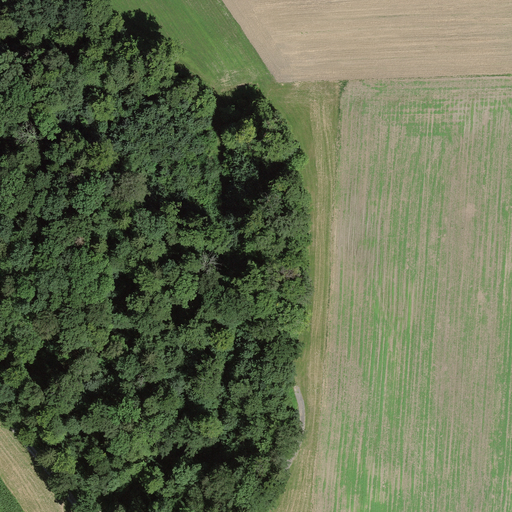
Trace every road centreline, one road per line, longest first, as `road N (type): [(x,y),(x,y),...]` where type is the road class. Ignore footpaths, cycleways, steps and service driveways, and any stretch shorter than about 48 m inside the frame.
road 1 (track): [(217,99),(224,279),(207,349),(172,437),(105,511)]
road 2 (track): [(249,511),(302,428),(296,376)]
road 3 (track): [(80,511),(0,408)]
